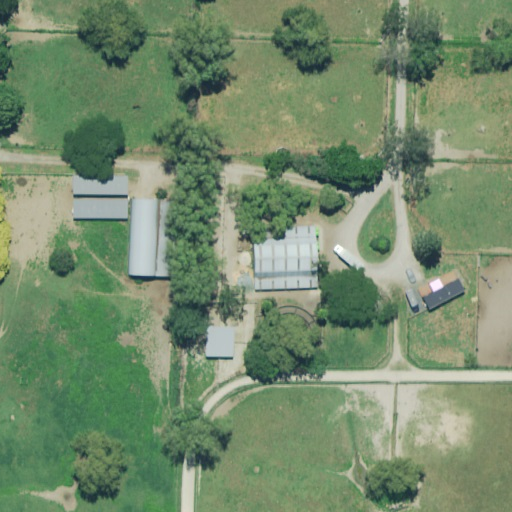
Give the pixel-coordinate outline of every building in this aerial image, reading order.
[(129,195),(129,176),(76,175),(76,194),(129,195)] [(177,200),(138,199),(135,275),(173,277),(177,200)] [(130,218),(130,200),(75,200),(75,218),(130,218)] [(318,226),(256,227),(257,288),(319,287),(318,226)] [(424,292),(437,322),(447,318),(442,305),(476,291),(472,281),(469,283),(466,275),(424,292)] [(234,357),(236,327),(209,326),(208,356),(234,357)]
